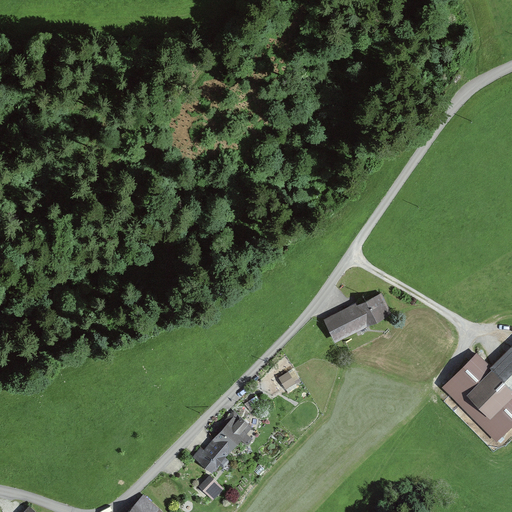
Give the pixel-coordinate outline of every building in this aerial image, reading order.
[(383,292),(325,319),(335,341),(393,313),(383,292)] [(511,421),(511,345),(491,367),(478,354),(444,387),(495,438),(511,421)] [(290,370),(278,377),(288,394),(300,388),(290,370)] [(253,428),(235,413),(194,457),(212,473),(253,428)] [(223,490),(210,477),(200,488),(213,501),(223,490)] [(157,511),(143,497),(127,511),(157,511)]
